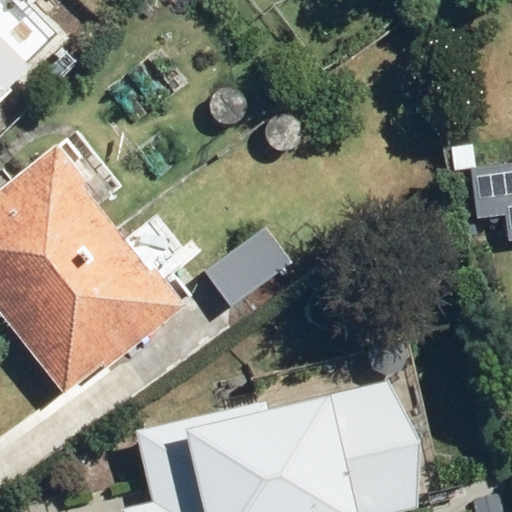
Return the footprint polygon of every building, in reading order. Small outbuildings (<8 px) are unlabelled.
[(0,0),(0,107),(77,35),(43,0),(0,0)] [(0,185),(0,303),(75,389),(107,362),(114,370),(202,293),(161,246),(154,253),(104,197),(124,180),(73,122),(0,185)] [(511,161),(476,164),(480,216),(510,214),(511,238),(511,161)] [(273,222),(207,272),(235,309),(302,259),(273,222)] [(128,502),(129,511),(412,511),(437,507),(410,368),(141,421),(156,497),(128,502)]
